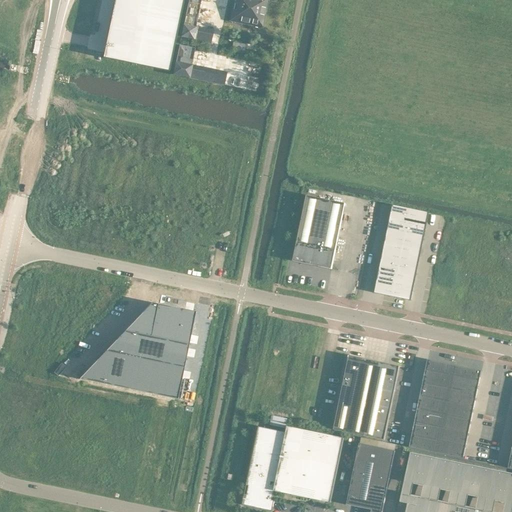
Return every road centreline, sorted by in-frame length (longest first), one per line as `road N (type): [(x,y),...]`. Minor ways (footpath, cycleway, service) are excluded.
road 1 (unclassified): [(511,348),(8,245)]
road 2 (unknown): [(133,509),(183,281)]
road 3 (unclassified): [(0,478),(145,511)]
road 4 (unclassified): [(59,0),(34,118)]
